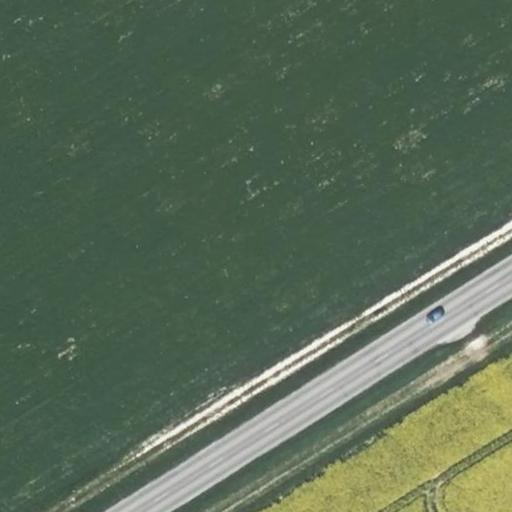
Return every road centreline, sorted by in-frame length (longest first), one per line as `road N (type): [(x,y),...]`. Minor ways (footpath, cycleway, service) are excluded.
road 1 (track): [(511,221),(45,511)]
road 2 (secondary): [(142,511),(511,279)]
road 3 (track): [(220,511),(511,328)]
